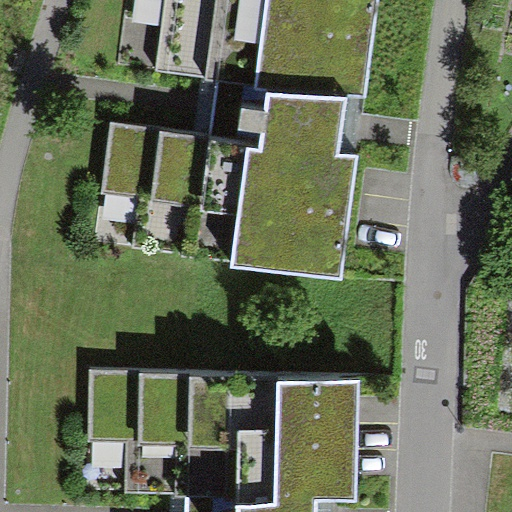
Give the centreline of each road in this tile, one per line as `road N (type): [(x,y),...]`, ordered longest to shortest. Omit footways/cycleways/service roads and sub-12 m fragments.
road 1 (residential): [(446,0),(432,100),(436,265)]
road 2 (residential): [(436,265),(437,511)]
road 3 (residential): [(511,151),(436,265)]
